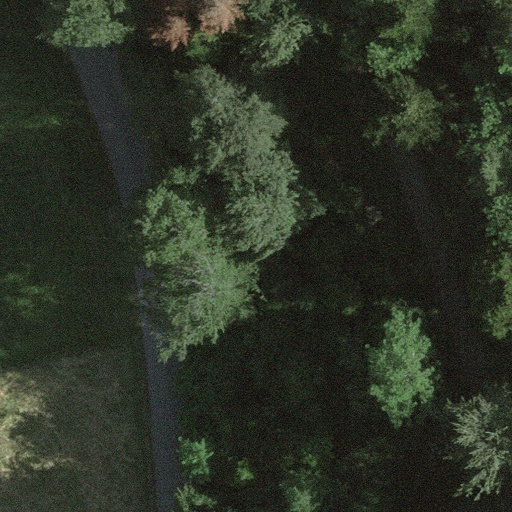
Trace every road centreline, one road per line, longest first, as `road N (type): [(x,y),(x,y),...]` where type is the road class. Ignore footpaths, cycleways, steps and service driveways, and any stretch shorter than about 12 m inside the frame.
road 1 (residential): [(71,0),(148,199),(176,511)]
road 2 (track): [(511,471),(342,0)]
